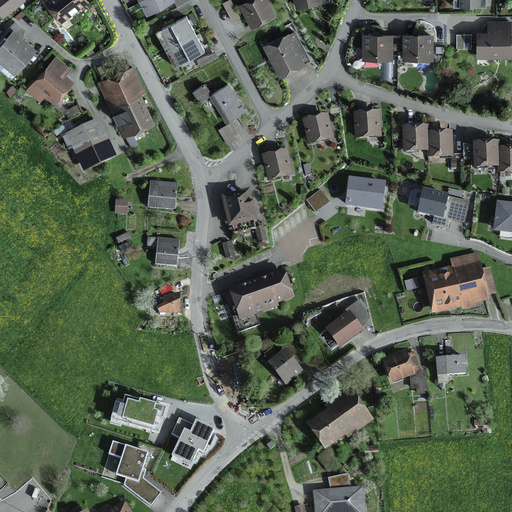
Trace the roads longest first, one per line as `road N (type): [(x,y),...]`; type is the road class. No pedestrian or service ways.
road 1 (unclassified): [(511,329),(427,326),(383,339),(248,435)]
road 2 (tertiary): [(248,435),(225,407),(205,341),(204,189)]
road 3 (tertiary): [(204,189),(109,0)]
road 4 (residential): [(326,75),(511,130)]
road 5 (residential): [(270,127),(206,0)]
